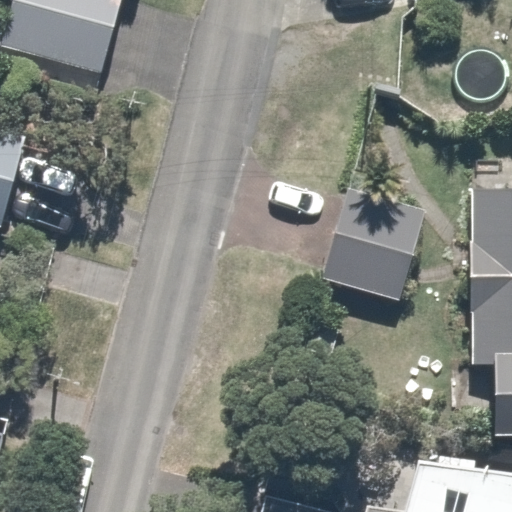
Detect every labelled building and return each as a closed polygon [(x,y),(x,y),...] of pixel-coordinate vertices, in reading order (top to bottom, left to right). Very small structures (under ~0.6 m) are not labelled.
[(119,0),(7,0),(0,38),(0,47),(101,76),(119,0)] [(22,140),(0,134),(0,226),(1,227),(22,140)] [(511,187),(460,188),(463,362),(492,361),(493,435),(511,435),(511,187)] [(419,217),(337,196),(317,274),(399,295),(419,217)] [(511,511),(511,478),(412,451),(397,508),(363,499),(359,511),(511,511)] [(319,511),(251,498),(247,511),(319,511)]
